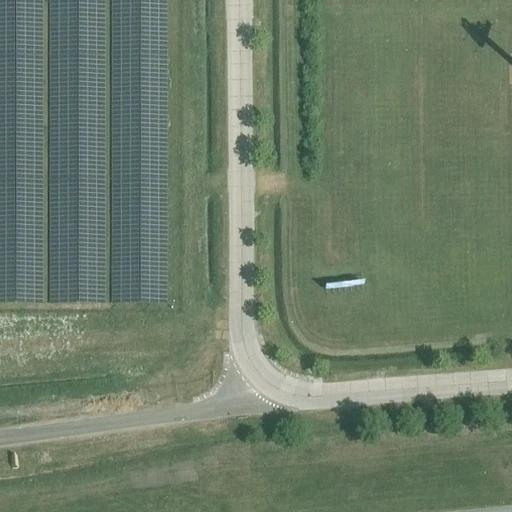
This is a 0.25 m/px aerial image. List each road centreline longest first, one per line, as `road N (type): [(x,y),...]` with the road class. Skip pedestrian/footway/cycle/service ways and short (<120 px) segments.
road 1 (unclassified): [(234,0),(235,302),(256,372)]
road 2 (unclassified): [(0,438),(222,409),(248,390),(256,372)]
road 3 (unclassified): [(256,372),(288,398),(366,401),(511,389)]
